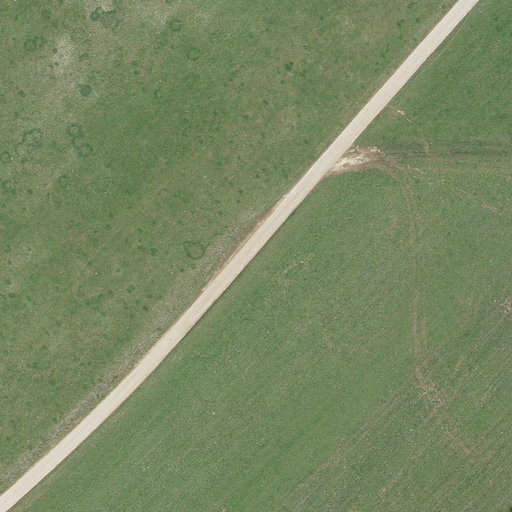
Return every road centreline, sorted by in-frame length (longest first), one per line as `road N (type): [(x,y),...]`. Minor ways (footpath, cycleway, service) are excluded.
road 1 (unclassified): [(0,505),(123,389),(468,0)]
road 2 (track): [(511,149),(422,145),(323,163)]
